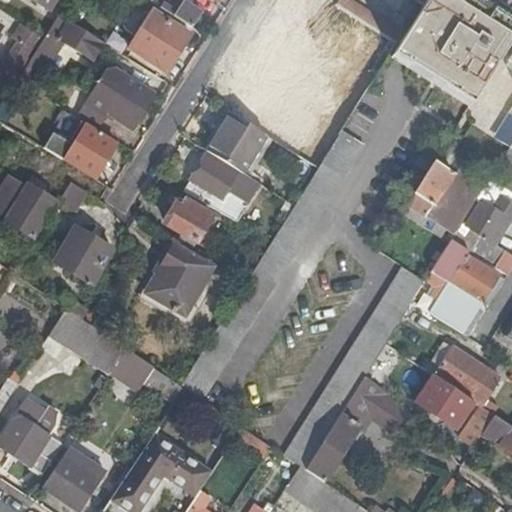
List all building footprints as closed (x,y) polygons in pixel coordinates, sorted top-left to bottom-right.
[(56,0),(29,0),(48,12),(56,0)] [(145,0),(192,29),(202,13),(181,0),(145,0)] [(264,0),(202,98),(228,115),(265,138),(316,170),(337,136),(266,92),(277,74),(293,86),(318,47),(301,36),(323,0),(264,0)] [(369,28),(395,44),(397,45),(403,36),(345,0),(337,0),(335,5),(369,28)] [(403,36),(397,45),(392,53),(470,104),(511,36),(511,24),(473,0),(425,0),(422,6),(403,36)] [(129,51),(166,74),(190,35),(153,12),(129,51)] [(65,23),(56,18),(46,34),(54,40),(65,23)] [(96,42),(65,23),(54,40),(61,44),(85,59),(96,42)] [(0,73),(0,86),(9,93),(17,80),(43,39),(22,26),(14,39),(20,43),(0,73)] [(341,74),(366,89),(395,44),(369,28),(341,74)] [(54,40),(46,34),(43,39),(17,80),(35,91),(39,85),(35,81),(42,71),(44,72),(61,44),(54,40)] [(81,114),(99,124),(105,114),(132,131),(153,96),(113,71),(107,71),(81,114)] [(78,118),(97,129),(99,124),(81,114),(78,118)] [(204,152),(207,154),(241,176),(265,138),(228,115),(204,152)] [(95,178),(116,143),(86,124),(64,160),(95,178)] [(269,244),(245,283),(179,386),(182,388),(201,401),(362,145),(340,131),(337,136),(316,170),(292,208),(269,244)] [(511,140),(494,170),(487,180),(510,195),(511,192),(511,140)] [(189,182),(182,193),(233,223),(244,205),(242,204),(255,185),(241,176),(207,154),(195,174),(199,176),(193,185),(189,182)] [(459,177),(435,163),(407,206),(453,234),(478,195),(483,186),(471,179),(466,187),(457,181),(459,177)] [(54,204),(56,204),(59,199),(44,190),(46,187),(46,184),(34,176),(31,178),(26,186),(9,175),(0,188),(0,225),(1,226),(5,221),(33,238),(54,204)] [(487,180),(483,186),(478,195),(495,205),(491,210),(479,202),(452,244),(463,251),(505,277),(511,265),(511,258),(491,246),(511,213),(511,195),(510,195),(487,180)] [(73,214),(87,193),(70,182),(59,199),(56,204),(73,214)] [(194,243),(209,218),(191,207),(186,214),(175,207),(164,225),(194,243)] [(110,250),(72,229),(52,264),(90,286),(110,250)] [(449,242),(430,270),(429,273),(442,281),(480,305),(497,278),(464,257),(451,278),(447,275),(463,251),(452,244),(449,242)] [(182,317),(211,269),(173,247),(145,295),(182,317)] [(422,265),(415,277),(423,283),(429,273),(430,270),(422,265)] [(410,302),(422,284),(401,270),(284,455),(305,470),(362,380),(384,345),(400,318),(410,302)] [(497,278),(480,305),(486,308),(502,281),(497,278)] [(480,305),(442,281),(438,287),(443,290),(428,314),(435,318),(461,335),(480,305)] [(67,311),(81,319),(88,311),(74,301),(67,311)] [(428,314),(410,302),(400,318),(424,334),(435,318),(428,314)] [(486,308),(480,305),(461,335),(466,339),(486,308)] [(125,349),(91,326),(81,319),(67,311),(66,309),(40,349),(54,358),(62,345),(104,372),(101,377),(105,380),(125,349)] [(511,320),(503,337),(511,342),(511,320)] [(500,381),(452,350),(435,376),(474,401),(475,400),(484,406),(500,381)] [(170,402),(179,387),(152,371),(145,380),(150,383),(148,387),(170,402)] [(473,404),(433,377),(415,404),(455,431),(473,404)] [(0,411),(7,400),(17,385),(7,379),(0,390),(0,411)] [(362,380),(305,470),(305,471),(323,484),(357,431),(359,432),(367,420),(383,395),(373,387),(362,380)] [(406,415),(383,395),(367,420),(393,437),(406,415)] [(0,448),(42,476),(61,447),(49,439),(56,428),(57,415),(47,408),(44,413),(26,400),(19,409),(0,438),(0,448)] [(0,411),(0,438),(19,409),(7,400),(0,411)] [(460,440),(473,449),(481,436),(494,417),(481,408),(460,440)] [(511,428),(509,427),(494,417),(481,436),(511,456),(511,428)] [(240,428),(228,420),(212,444),(224,452),(234,438),(240,428)] [(269,447),(240,428),(234,438),(263,457),(269,447)] [(153,433),(112,496),(136,511),(137,511),(164,472),(198,494),(212,472),(153,433)] [(78,511),(105,474),(69,450),(39,494),(66,511),(78,511)] [(305,471),(299,468),(283,492),(313,511),(353,511),(357,506),(323,484),(305,471)] [(210,502),(197,494),(193,501),(206,509),(210,502)] [(193,501),(185,511),(203,511),(206,509),(193,501)]
